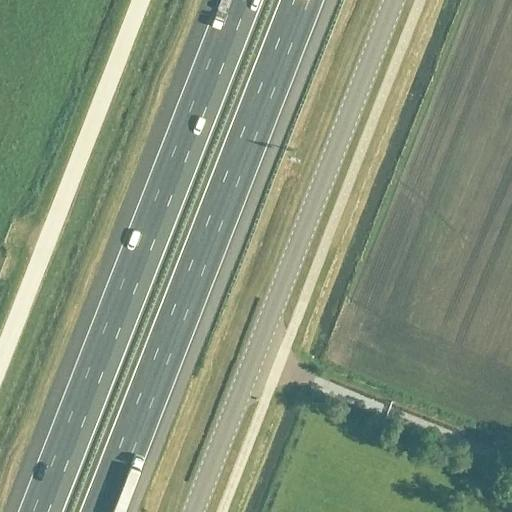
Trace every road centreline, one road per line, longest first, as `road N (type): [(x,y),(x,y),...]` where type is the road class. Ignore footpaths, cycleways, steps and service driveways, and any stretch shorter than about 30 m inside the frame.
road 1 (motorway): [(240,0),(40,511)]
road 2 (motorway): [(104,511),(304,0)]
road 3 (unclassified): [(194,511),(393,0)]
road 4 (unclassified): [(0,360),(140,0)]
